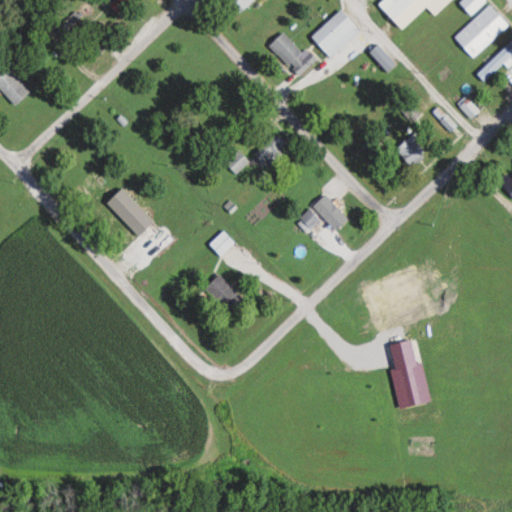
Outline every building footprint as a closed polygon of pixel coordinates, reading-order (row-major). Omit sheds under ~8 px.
[(117,13),(135,9),(133,0),(116,0),(114,1),(117,13)] [(386,0),(382,5),(406,29),(429,6),(438,15),(452,0),(386,0)] [(485,0),(465,0),(463,4),(476,14),(485,0)] [(455,37),(476,57),(511,23),(490,2),(455,37)] [(69,39),(87,15),(72,3),(54,26),(69,39)] [(361,28),(342,9),(313,37),(333,56),(361,28)] [(271,46),(301,76),(316,61),(286,30),(271,46)] [(95,61),(113,43),(103,32),(85,50),(95,61)] [(487,82),(511,57),(511,39),(478,74),(487,82)] [(32,92),(22,82),(29,76),(10,56),(0,66),(0,86),(18,106),(32,92)] [(482,110),(467,95),(459,103),(474,118),(482,110)] [(449,133),(456,127),(446,113),(439,118),(449,133)] [(270,168),(292,146),(278,131),(256,154),(270,168)] [(431,152),(416,134),(399,149),(414,166),(431,152)] [(236,173),(250,161),(241,150),(227,162),(236,173)] [(69,177),(96,207),(110,194),(83,164),(69,177)] [(340,231),(352,218),(326,193),(314,205),(340,231)] [(129,252),(145,268),(168,246),(151,229),(129,252)] [(211,245),(223,257),(238,242),(226,230),(211,245)] [(232,313),(246,299),(222,275),(207,288),(232,313)]
